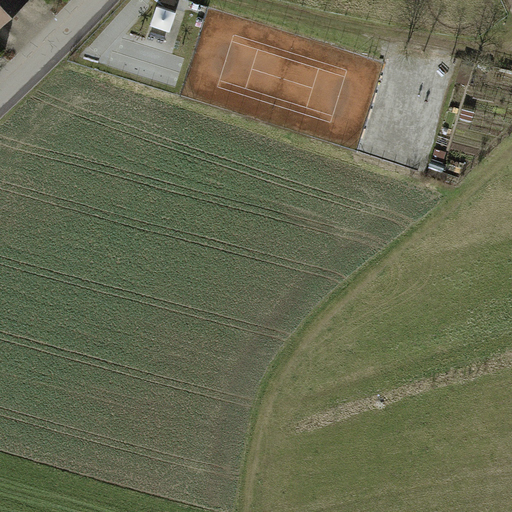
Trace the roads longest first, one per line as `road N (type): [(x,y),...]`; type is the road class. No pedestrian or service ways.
road 1 (track): [(511,148),(327,312),(282,365),(263,411),(249,511)]
road 2 (residential): [(0,96),(95,0)]
